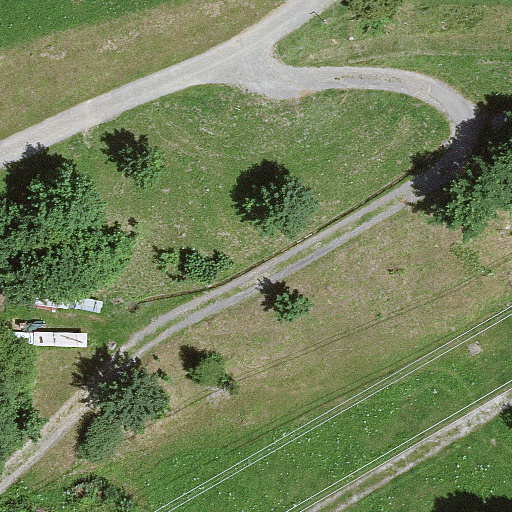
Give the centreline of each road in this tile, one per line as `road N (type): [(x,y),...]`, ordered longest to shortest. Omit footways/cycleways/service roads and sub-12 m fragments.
road 1 (track): [(217,61),(308,82),(440,92),(455,109),(445,153),(279,267),(137,346),(0,473)]
road 2 (track): [(315,0),(217,61),(0,155)]
road 3 (track): [(323,511),(511,400)]
